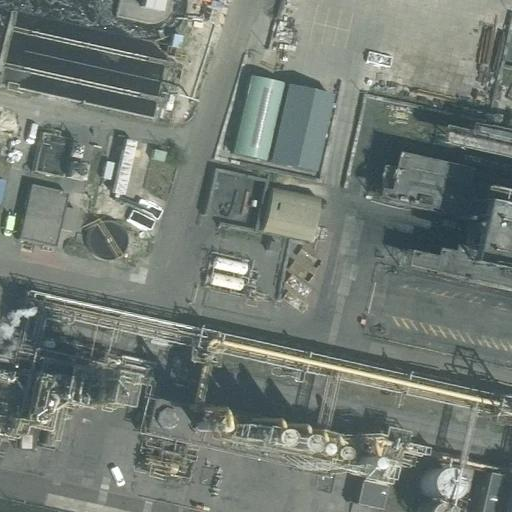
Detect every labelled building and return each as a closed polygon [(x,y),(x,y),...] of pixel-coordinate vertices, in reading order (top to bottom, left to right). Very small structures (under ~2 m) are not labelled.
[(278,83),(247,76),(229,155),(260,161),(278,83)] [(313,171),(328,91),(282,83),(267,163),(313,171)] [(30,172),(59,178),(68,139),(39,133),(31,167),(30,172)] [(436,181),(440,162),(390,152),(384,182),(422,189),(424,178),(436,181)] [(64,193),(27,185),(15,239),(52,248),(64,193)] [(315,199),(266,188),(257,230),(306,241),(315,199)] [(100,203),(97,213),(121,218),(123,209),(100,203)] [(466,204),(463,215),(481,219),(484,208),(483,207),(467,204),(466,204)] [(62,208),(57,229),(62,231),(69,232),(74,211),(67,209),(62,208)] [(279,244),(271,242),(269,251),(277,253),(279,244)] [(21,376),(0,371),(0,438),(7,440),(21,376)] [(208,418),(147,404),(140,433),(156,437),(157,430),(191,438),(190,443),(202,446),(208,418)] [(511,511),(511,479),(483,473),(474,511),(511,511)] [(381,487),(357,481),(351,504),(376,510),(381,487)]
